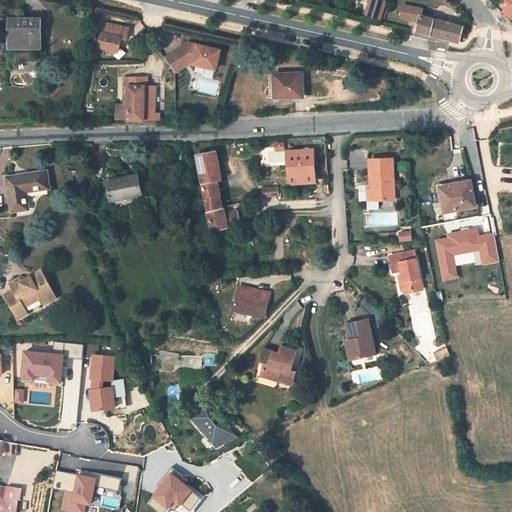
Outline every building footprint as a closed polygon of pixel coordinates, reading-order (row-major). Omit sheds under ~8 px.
[(385,1),(380,0),(369,0),(365,15),(380,20),(385,1)] [(442,16),(423,11),(421,16),(441,21),(442,16)] [(441,21),(421,16),(417,31),(458,42),(462,26),(441,21)] [(40,18),(9,18),(9,46),(40,46),(40,18)] [(129,29),(104,23),(98,47),(119,52),(122,38),(127,39),(129,29)] [(188,43),(181,48),(183,50),(188,50),(187,56),(194,57),(193,62),(192,64),(216,69),(220,51),(188,43)] [(181,48),(173,53),(183,68),(192,62),(193,62),(194,57),(187,56),(188,50),(183,50),(181,48)] [(183,68),(173,53),(164,58),(175,73),(183,68)] [(302,73),(273,74),(274,87),(278,87),(279,97),(303,96),(302,73)] [(155,95),(147,95),(146,87),(146,76),(122,77),(123,86),(128,86),(129,121),(155,120),(155,114),(155,95)] [(155,95),(155,86),(146,87),(147,95),(155,95)] [(286,162),(285,141),(275,142),(275,151),(262,151),(262,164),(286,162)] [(316,147),(287,148),(288,177),(317,175),(316,147)] [(218,181),(214,159),(218,158),(217,151),(197,155),(205,198),(220,193),(219,190),(218,181)] [(261,162),(261,153),(253,154),(253,162),(261,162)] [(222,180),(218,158),(214,159),(218,181),(222,180)] [(395,199),(393,159),(370,159),(372,187),(368,187),(369,200),(383,200),(395,199)] [(50,188),(47,171),(7,177),(11,212),(29,209),(27,192),(50,188)] [(142,194),(138,175),(108,182),(111,201),(142,194)] [(476,206),(471,181),(439,187),(445,212),(476,206)] [(142,194),(111,201),(113,210),(148,203),(146,193),(142,194)] [(205,198),(212,231),(229,227),(240,224),(237,211),(224,213),(220,193),(205,198)] [(230,230),(229,227),(212,231),(214,235),(230,230)] [(411,231),(399,232),(400,241),(412,240),(411,231)] [(422,290),(415,251),(389,257),(392,272),(398,270),(401,270),(403,275),(400,276),(403,290),(406,289),(413,288),(414,291),(422,290)] [(56,298),(42,270),(26,279),(28,282),(23,285),(21,281),(19,277),(9,283),(13,289),(5,293),(16,315),(26,310),(24,307),(42,297),(45,303),(56,298)] [(444,294),(441,280),(435,281),(438,295),(444,294)] [(233,310),(265,317),(270,293),(259,291),(258,294),(238,289),(233,310)] [(26,310),(16,315),(18,319),(28,313),(26,310)] [(375,353),(367,319),(347,324),(351,340),(355,358),(375,353)] [(350,360),(355,358),(351,340),(346,342),(350,360)] [(82,357),(83,343),(65,342),(65,349),(73,350),(73,357),(82,357)] [(279,353),(264,349),(260,361),(264,363),(261,375),(279,380),(280,379),(292,383),(296,372),(291,371),(297,350),(281,345),(279,353)] [(65,354),(24,349),(21,378),(36,380),(36,373),(49,375),(48,381),(62,383),(65,354)] [(117,355),(94,353),(91,385),(94,410),(118,407),(114,383),(117,355)] [(218,366),(219,353),(206,353),(205,365),(218,366)] [(209,417),(214,412),(204,403),(196,410),(195,408),(188,414),(215,447),(225,441),(227,442),(238,437),(222,421),(217,426),(209,417)] [(3,440),(2,454),(11,455),(11,442),(3,440)] [(57,466),(60,452),(43,449),(39,469),(56,472),(57,466)] [(178,471),(171,466),(159,483),(162,486),(149,503),(160,511),(165,511),(175,499),(191,511),(203,495),(175,474),(178,471)] [(79,472),(78,474),(58,470),(55,487),(66,489),(62,508),(82,511),(85,511),(87,503),(93,504),(99,476),(79,472)] [(122,478),(106,475),(103,486),(119,489),(122,478)] [(49,502),(51,488),(22,485),(20,499),(49,502)] [(13,511),(17,489),(3,487),(2,497),(0,497),(0,511),(13,511)] [(48,511),(49,502),(20,499),(20,510),(39,511),(48,511)]
